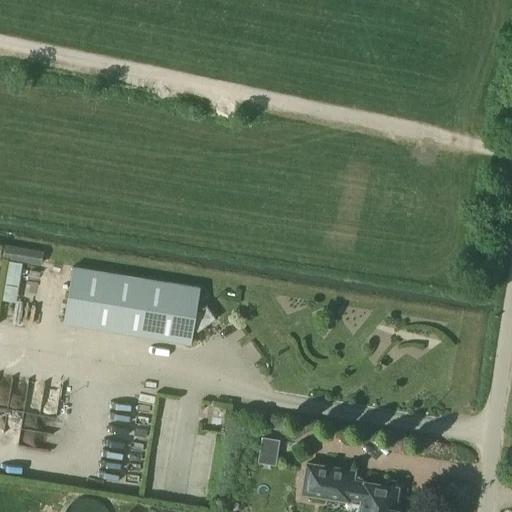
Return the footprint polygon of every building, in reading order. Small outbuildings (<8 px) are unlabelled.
[(4,257),(41,263),(44,250),(6,244),(4,257)] [(216,318),(206,305),(203,306),(198,306),(201,287),(74,266),(64,322),(192,343),(194,330),(199,331),(216,318)] [(240,354),(251,364),(261,353),(249,343),(240,354)] [(154,416),(175,421),(181,398),(160,393),(154,416)] [(21,426),(18,441),(50,447),(53,433),(21,426)] [(278,455),(281,437),(263,434),(261,452),(278,455)] [(354,467),(306,460),(301,489),(349,497),(349,494),(361,496),(358,511),(396,511),(397,505),(394,505),(397,484),(352,477),(354,467)] [(107,511),(107,510),(105,507),(102,504),(98,501),(95,499),(91,498),(87,498),(82,498),(78,500),(74,502),(71,505),(68,508),(66,511),(65,511),(107,511)]
